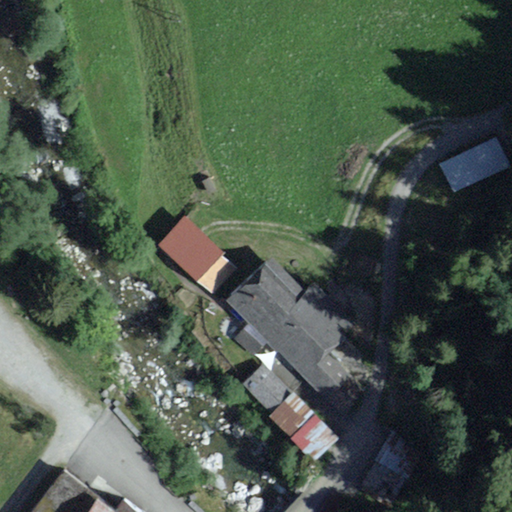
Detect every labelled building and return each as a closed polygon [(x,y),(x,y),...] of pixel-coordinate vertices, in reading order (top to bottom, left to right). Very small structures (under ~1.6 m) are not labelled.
[(492,161),(481,142),(443,164),(454,183),(492,161)] [(239,270),(188,219),(164,243),(215,294),(239,270)] [(307,288),(275,256),(229,300),(252,324),(236,339),(253,357),(269,342),(337,411),(362,387),(330,354),(359,327),(314,281),(307,288)] [(293,393),(263,367),(245,386),(275,413),(293,393)] [(120,508),(68,470),(36,511),(147,511),(128,497),(120,508)]
